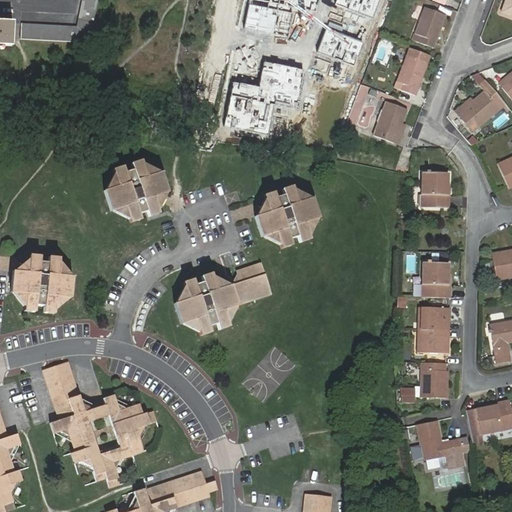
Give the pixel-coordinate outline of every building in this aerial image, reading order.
[(20,40),(91,43),(99,0),(82,0),(77,27),(21,24),(20,40)] [(379,0),(336,0),(334,6),(372,20),(379,0)] [(440,25),(448,28),(453,14),(432,6),(422,32),(419,39),(426,42),(441,47),(443,40),(436,37),(440,25)] [(0,20),(0,45),(10,46),(12,22),(0,20)] [(443,40),(448,28),(440,25),(436,37),(443,40)] [(363,43),(326,29),(316,53),(354,67),(363,43)] [(423,74),(430,76),(435,62),(437,56),(416,48),(414,54),(404,81),(402,87),(409,89),(423,94),(426,88),(418,86),(423,74)] [(259,90),(230,85),(222,128),(267,136),(273,107),(296,111),(304,70),(264,63),(259,90)] [(492,88),(480,73),(477,75),(473,77),(471,79),(469,81),(468,83),(478,95),(480,97),(492,88)] [(426,88),(430,76),(423,74),(418,86),(426,88)] [(492,88),(480,97),(481,99),(471,107),(466,112),(475,122),(480,128),(485,123),(507,104),(492,88)] [(481,99),(480,97),(478,95),(468,104),(462,108),(466,112),(471,107),(481,99)] [(408,123),(409,123),(414,109),(394,102),(382,135),(401,142),(408,123)] [(413,125),(409,123),(408,123),(401,142),(405,143),(413,125)] [(511,149),(496,157),(507,183),(511,180),(511,149)] [(112,190),(107,192),(105,192),(112,212),(114,212),(118,211),(128,215),(130,220),(131,224),(142,221),(140,215),(148,212),(150,218),(160,215),(159,211),(158,207),(163,195),(167,194),(169,194),(162,174),(161,174),(155,176),(146,171),(144,166),(143,161),(133,164),(135,171),(127,173),(124,167),(114,171),(115,175),(117,180),(112,190)] [(161,174),(144,166),(146,171),(155,176),(161,174)] [(447,196),(447,184),(448,173),(426,172),(426,170),(423,170),(423,172),(421,172),(420,206),(449,207),(449,196),(447,196)] [(115,175),(107,192),(112,190),(117,180),(115,175)] [(263,217),(257,219),(256,219),(262,239),(264,239),(269,237),(279,242),(281,248),(282,251),(292,248),(290,242),(298,240),(300,245),(311,242),(309,238),(308,233),(313,223),(318,221),(319,221),(312,201),(311,201),(306,203),(295,197),(294,191),(293,189),(283,192),(285,198),(277,201),(274,194),(264,198),(266,202),(268,208),(263,217)] [(311,201),(294,191),(295,197),(306,203),(311,201)] [(159,211),(167,194),(163,195),(158,207),(159,211)] [(266,202),(257,219),(263,217),(268,208),(266,202)] [(118,211),(114,212),(130,220),(128,215),(118,211)] [(309,238),(318,221),(313,223),(308,233),(309,238)] [(269,237),(264,239),(281,248),(279,242),(269,237)] [(511,277),(511,251),(507,252),(507,250),(493,253),(498,280),(511,277)] [(21,272),(16,271),(14,271),(12,293),(13,293),(18,293),(25,302),(25,307),(24,311),(36,312),(36,307),(44,307),(44,313),(55,315),(55,310),(55,305),(64,298),(68,299),(71,299),(74,278),(71,278),(67,277),(60,269),(61,264),(61,259),(51,258),(50,264),(41,263),(42,257),(30,255),(30,260),(29,266),(21,272)] [(30,260),(16,271),(21,272),(29,266),(30,260)] [(423,263),(422,297),(450,298),(451,285),(448,286),(448,275),(449,264),(428,264),(427,261),(425,261),(424,264),(423,263)] [(71,278),(61,264),(60,269),(67,277),(71,278)] [(183,285),(185,289),(186,294),(181,304),(175,305),(182,326),(185,325),(189,324),(198,329),(199,334),(200,338),(211,334),(209,328),(217,326),(218,332),(229,328),(228,324),(226,319),(232,309),(237,308),(238,308),(271,297),(261,265),(238,273),(242,285),(231,288),(229,287),(223,289),(214,284),(213,278),(212,275),(202,278),(204,284),(196,287),(194,281),(183,285)] [(229,287),(213,278),(214,284),(223,289),(229,287)] [(186,294),(185,289),(175,305),(181,304),(186,294)] [(18,293),(13,293),(25,307),(25,302),(18,293)] [(55,310),(68,299),(64,298),(55,305),(55,310)] [(228,324),(237,308),(232,309),(226,319),(228,324)] [(419,308),(418,330),(447,331),(447,321),(450,321),(450,309),(419,308)] [(493,337),(511,333),(511,320),(491,324),(492,329),(490,330),(490,334),(492,334),(493,337)] [(185,325),(199,334),(198,329),(189,324),(185,325)] [(417,351),(449,353),(449,342),(446,342),(447,331),(418,330),(417,351)] [(511,333),(493,337),(498,364),(511,362),(508,344),(511,343),(511,333)] [(104,403),(83,411),(67,362),(41,371),(57,419),(49,422),(53,433),(54,432),(58,431),(69,437),(71,442),(73,451),(70,452),(74,463),(75,462),(79,461),(92,468),(93,473),(96,480),(105,477),(109,487),(119,484),(115,472),(113,468),(117,459),(122,457),(133,454),(142,451),(138,440),(136,435),(141,424),(147,423),(154,420),(151,410),(142,413),(138,403),(130,406),(126,408),(116,403),(114,399),(113,393),(102,397),(104,403)] [(447,364),(422,363),(421,398),(448,399),(449,385),(446,384),(447,372),(447,364)] [(415,403),(416,389),(403,389),(402,402),(415,403)] [(130,406),(114,399),(116,403),(126,408),(130,406)] [(511,428),(511,415),(509,400),(496,403),(497,405),(486,407),(476,409),(481,435),(511,428)] [(481,435),(476,409),(465,411),(472,445),(482,443),(481,435)] [(18,444),(15,434),(8,437),(0,414),(0,511),(6,511),(14,509),(11,499),(10,495),(14,483),(18,482),(20,481),(16,470),(13,471),(10,462),(8,458),(13,446),(16,445),(18,444)] [(439,421),(418,426),(426,461),(444,457),(464,452),(462,439),(444,442),(439,421)] [(138,440),(147,423),(141,424),(136,435),(138,440)] [(58,431),(54,432),(71,442),(69,437),(58,431)] [(472,451),(469,437),(462,439),(464,452),(472,451)] [(464,452),(444,457),(446,469),(467,465),(464,452)] [(115,472),(122,457),(117,459),(113,468),(115,472)] [(75,462),(93,473),(92,468),(79,461),(75,462)] [(203,483),(199,471),(145,487),(150,502),(146,503),(142,488),(132,491),(132,494),(134,499),(129,509),(124,510),(119,511),(114,511),(113,507),(103,510),(103,511),(166,511),(167,509),(172,507),(174,507),(207,497),(205,491),(215,488),(213,480),(203,483)] [(454,484),(452,475),(438,477),(439,487),(454,484)] [(11,499),(18,482),(14,483),(10,495),(11,499)] [(134,499),(132,494),(124,510),(129,509),(134,499)] [(326,511),(328,497),(301,494),(298,511),(326,511)]
